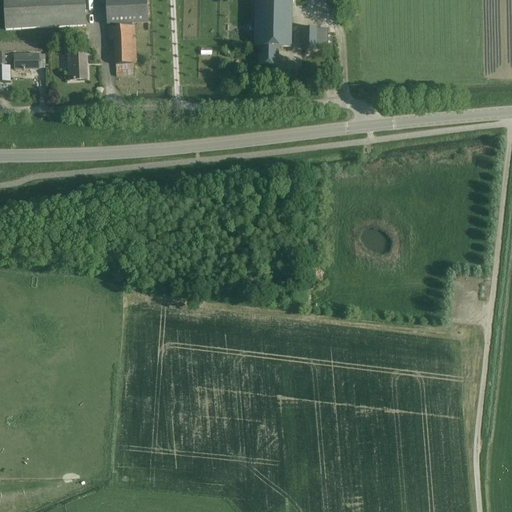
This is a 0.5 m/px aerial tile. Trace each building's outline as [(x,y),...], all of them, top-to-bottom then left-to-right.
[(84,0),(3,0),(5,31),(86,27),(84,0)] [(146,0),(105,0),(107,25),(116,25),(116,28),(108,28),(108,41),(114,40),(115,65),(116,65),(117,77),(134,76),(134,64),(137,64),(134,27),(132,27),(131,24),(148,23),(146,0)] [(258,67),(260,67),(262,69),(265,69),(267,67),(278,67),(278,49),(291,49),(291,0),(255,0),(254,48),(259,48),(258,67)] [(303,29),(302,49),(327,50),(327,30),(303,29)] [(45,69),(45,55),(14,56),(15,70),(39,70),(39,69),(45,69)] [(88,80),(87,56),(68,57),(69,81),(88,80)] [(10,67),(0,67),(0,83),(10,83),(10,67)]
